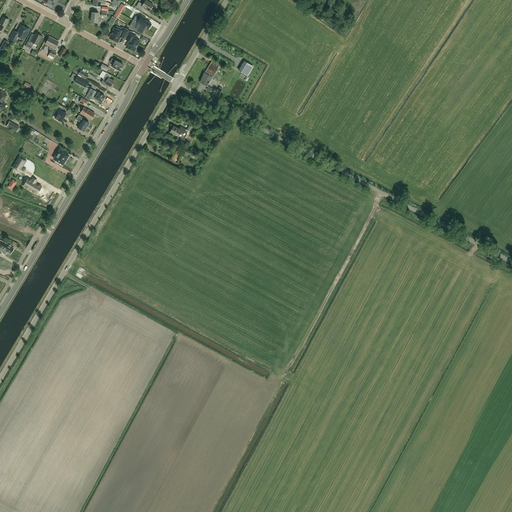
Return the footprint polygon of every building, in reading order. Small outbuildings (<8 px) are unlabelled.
[(142,7),(149,11),(153,5),(145,0),(142,4),(139,2),(136,7),(141,10),(142,7)] [(136,16),(133,20),(146,29),(147,30),(149,27),(150,28),(152,24),(145,20),(146,18),(141,15),(139,18),(136,16)] [(8,20),(3,17),(0,22),(0,23),(2,25),(0,28),(0,30),(3,32),(8,23),(7,23),(8,20)] [(142,35),(146,29),(133,20),(129,27),(132,28),(132,29),(142,35)] [(18,37),(23,40),(29,30),(28,29),(28,28),(26,27),(26,28),(21,25),(17,33),(13,31),(9,39),(15,42),(18,37)] [(114,28),(109,38),(113,40),(113,41),(115,42),(116,42),(117,42),(120,36),(123,38),(127,31),(122,28),(121,29),(116,27),(115,29),(114,28)] [(130,49),(134,51),(139,41),(133,38),(135,35),(129,32),(125,39),(129,41),(126,47),(127,48),(129,50),(130,49)] [(30,49),(32,47),(33,43),(37,45),(42,36),(36,33),(32,39),(29,38),(25,46),(30,49)] [(50,47),(49,49),(51,50),(49,55),(53,57),(56,53),(53,51),(54,49),(55,49),(58,42),(49,37),(45,44),(50,47)] [(115,60),(112,58),(110,61),(114,63),(112,66),(113,67),(112,67),(114,68),(115,68),(120,70),(123,64),(115,60)] [(252,64),(245,60),(240,69),(247,74),(252,64)] [(211,78),(212,78),(220,65),(212,61),(204,74),(206,74),(201,83),(206,86),(211,78)] [(103,78),(101,83),(107,87),(108,85),(111,86),(114,81),(109,78),(110,75),(106,72),(102,78),(103,78)] [(84,80),(77,76),(74,82),(81,86),(84,80)] [(93,93),(90,91),(85,98),(89,100),(91,97),(94,99),(94,100),(97,102),(98,101),(101,102),(102,102),(104,100),(103,99),(105,97),(98,93),(97,93),(94,91),(93,93)] [(79,102),(85,106),(87,101),(81,98),(77,96),(75,100),(79,102)] [(91,119),(95,114),(87,110),(87,111),(83,109),(83,108),(81,113),(84,115),(91,119)] [(66,113),(60,109),(55,118),(61,122),(66,113)] [(89,123),(82,119),(83,118),(79,115),(76,120),(80,122),(77,127),(84,131),(89,123)] [(9,122),(7,126),(13,130),(16,126),(9,122)] [(187,134),(184,132),(185,130),(181,128),(179,130),(173,127),(170,133),(178,138),(179,137),(183,139),(187,134)] [(63,165),(69,156),(59,150),(53,159),(63,165)] [(12,167),(19,171),(23,166),(21,166),(16,162),(12,167)] [(30,190),(34,192),(38,185),(32,182),(33,180),(30,178),(29,180),(26,178),(21,185),(25,187),(25,188),(29,190),(30,190)] [(13,249),(11,247),(11,246),(1,241),(0,241),(0,247),(4,251),(7,253),(7,252),(10,254),(11,252),(12,251),(12,252),(13,250),(13,249)]
